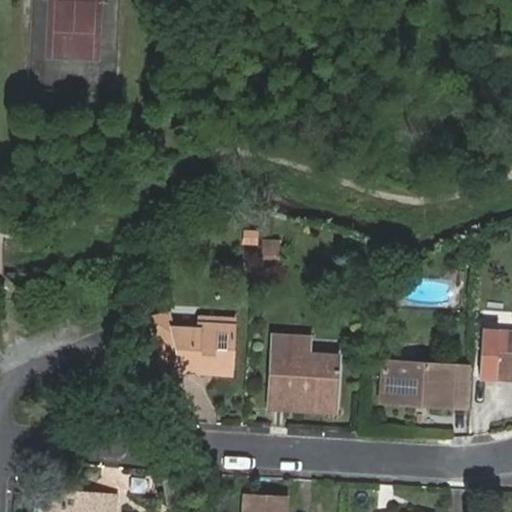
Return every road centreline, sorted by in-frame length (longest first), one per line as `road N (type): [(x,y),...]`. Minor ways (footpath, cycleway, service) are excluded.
road 1 (residential): [(0,446),(115,446),(118,354),(91,351),(34,369),(11,386),(3,413)]
road 2 (residential): [(511,462),(198,446)]
